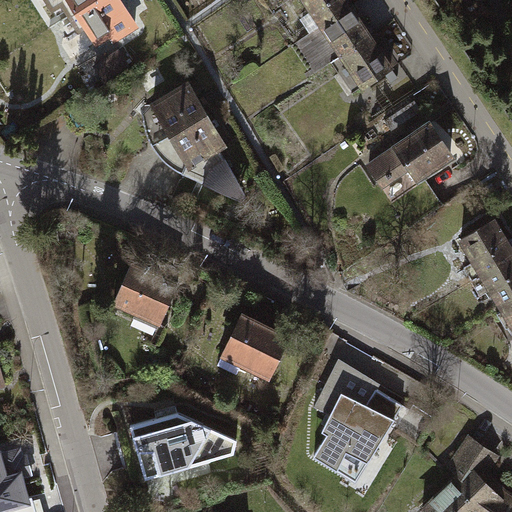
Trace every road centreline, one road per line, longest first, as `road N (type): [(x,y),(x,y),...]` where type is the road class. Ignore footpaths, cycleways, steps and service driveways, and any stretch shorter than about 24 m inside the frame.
road 1 (residential): [(0,161),(363,315),(511,413)]
road 2 (residential): [(0,194),(95,511)]
road 3 (residential): [(398,0),(511,175)]
